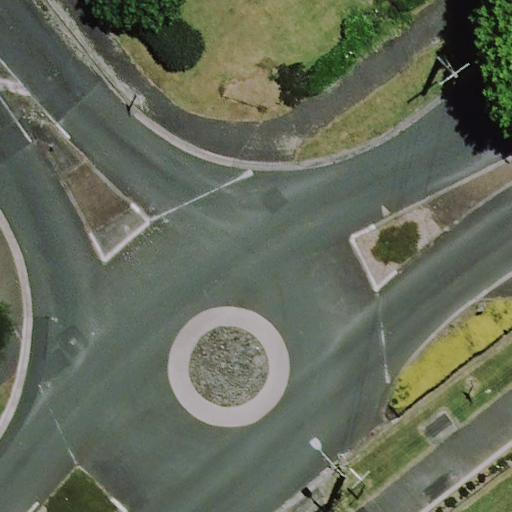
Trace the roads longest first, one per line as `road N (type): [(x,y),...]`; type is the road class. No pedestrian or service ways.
road 1 (residential): [(0,10),(89,114),(222,247)]
road 2 (residential): [(268,253),(409,168),(511,126)]
road 3 (residential): [(511,222),(349,357)]
road 4 (residential): [(118,327),(0,157)]
road 5 (residential): [(349,357),(343,403),(320,443),(283,471),(238,483)]
road 6 (residential): [(238,483),(192,477),(152,455),(124,418),(112,373)]
road 7 (residential): [(1,511),(53,430),(112,373)]
road 8 (residential): [(268,253),(309,276),(337,312),(349,357)]
road 9 (residential): [(118,327),(141,287),(177,259),(222,247)]
